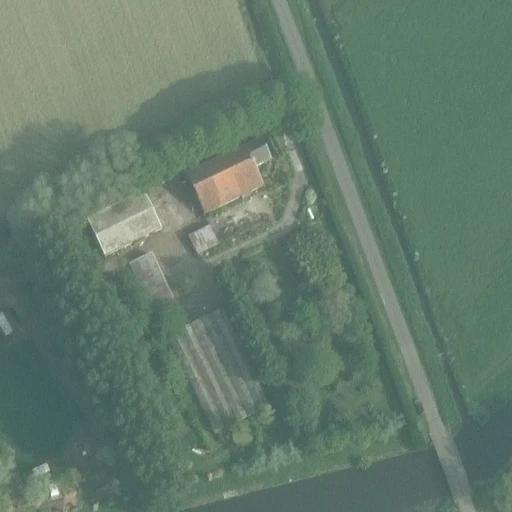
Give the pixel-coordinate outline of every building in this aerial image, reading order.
[(253,170),(269,162),(259,142),(184,178),(203,217),(262,188),(253,170)] [(143,194),(125,202),(86,221),(104,258),(161,230),(143,194)] [(198,232),(187,238),(198,257),(219,247),(209,227),(198,232)] [(178,313),(161,276),(151,254),(143,258),(128,265),(133,277),(127,280),(132,291),(139,288),(156,323),(178,313)] [(173,335),(168,337),(214,435),(270,409),(267,404),(223,311),(173,335)]
